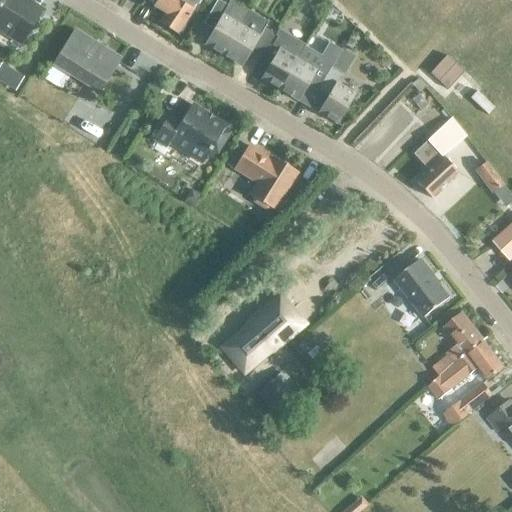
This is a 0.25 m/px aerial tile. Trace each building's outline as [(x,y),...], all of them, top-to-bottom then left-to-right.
[(0,0),(0,29),(22,44),(42,12),(23,0),(0,0)] [(178,35),(198,2),(194,0),(193,0),(192,3),(187,0),(156,0),(153,7),(164,14),(158,22),(178,35)] [(231,0),(228,6),(217,0),(203,24),(213,30),(204,45),(222,56),(240,26),(249,11),(231,0)] [(249,11),(240,26),(222,56),(241,67),(250,52),(260,58),(274,34),(264,28),(267,22),(249,11)] [(328,50),(334,35),(312,27),(307,42),(328,50)] [(52,64),(52,65),(69,76),(64,85),(67,94),(77,93),(83,84),(99,94),(120,61),(103,51),(101,54),(92,48),(94,45),(72,31),(52,64)] [(274,34),(260,58),(270,64),(261,79),(279,90),(297,60),(279,49),(285,40),(274,34)] [(297,60),(279,90),(298,101),(307,86),(317,92),(331,68),(322,62),(324,58),(305,47),(297,60)] [(464,72),(446,57),(431,73),(448,89),(464,72)] [(337,124),(355,94),(336,83),(342,74),(331,68),(317,92),(327,98),(317,113),(337,124)] [(4,84),(15,91),(23,77),(13,71),(4,84)] [(418,93),(425,87),(418,79),(412,84),(418,93)] [(474,84),(468,93),(487,107),(494,98),(474,84)] [(419,95),(412,100),(421,111),(428,106),(419,95)] [(214,120),(191,106),(179,124),(167,116),(153,139),(166,147),(169,142),(202,163),(211,148),(216,151),(227,134),(212,124),(214,120)] [(443,126),(425,143),(438,156),(440,154),(441,155),(465,136),(463,133),(452,120),(443,126)] [(425,143),(414,153),(429,169),(415,181),(431,199),(458,173),(441,155),(440,154),(438,156),(425,143)] [(248,146),(234,168),(257,183),(250,196),(273,210),(297,172),(273,158),(271,161),(248,146)] [(492,192),(502,185),(487,164),(477,172),(492,192)] [(191,188),(185,198),(195,203),(200,194),(191,188)] [(511,225),(494,242),(510,260),(511,258),(511,225)] [(421,259),(393,281),(422,318),(450,297),(421,259)] [(278,294),(218,346),(247,380),(309,325),(282,298),(278,294)] [(481,341),(459,313),(446,323),(463,345),(451,354),(456,360),(481,341)] [(315,326),(302,338),(309,346),(322,334),(315,326)] [(441,374),(438,376),(425,386),(436,400),(478,368),(487,380),(503,368),(482,340),(481,341),(456,360),(457,362),(452,365),(441,374)] [(297,354),(287,362),(295,372),(304,382),(313,374),(305,364),(297,354)] [(446,358),(435,367),(441,374),(452,365),(446,358)] [(281,371),(255,393),(262,401),(271,412),(297,390),(287,379),(281,371)] [(482,384),(460,401),(460,400),(442,414),(452,427),(470,413),(469,412),(491,395),(482,384)] [(511,435),(511,405),(509,402),(487,419),(497,432),(504,426),(511,435)] [(360,497),(341,511),(355,511),(366,504),(360,497)]
